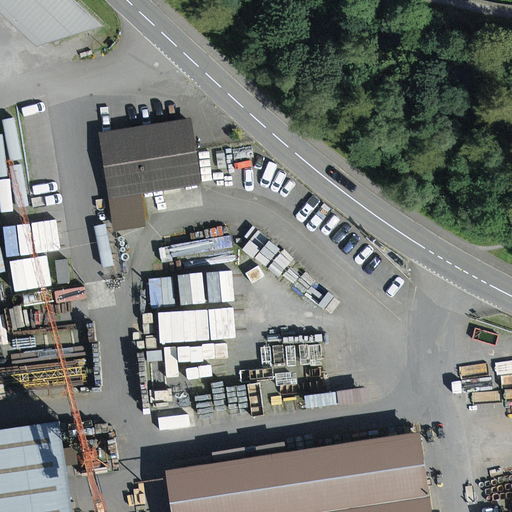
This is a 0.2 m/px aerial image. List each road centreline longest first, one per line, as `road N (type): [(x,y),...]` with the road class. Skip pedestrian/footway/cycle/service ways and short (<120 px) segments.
road 1 (primary): [(511,296),(348,195),(126,0)]
road 2 (unknown): [(52,87),(152,511)]
road 3 (unknown): [(484,282),(472,474),(477,511)]
